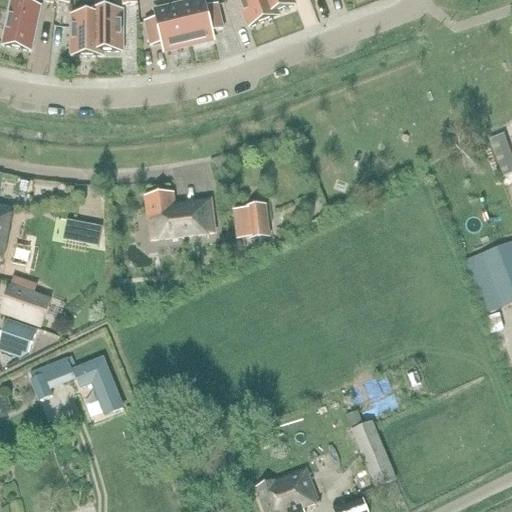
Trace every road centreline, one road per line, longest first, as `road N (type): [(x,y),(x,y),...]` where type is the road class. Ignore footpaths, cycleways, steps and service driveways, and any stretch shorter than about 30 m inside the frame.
road 1 (residential): [(416,1),(189,89),(101,99),(0,87)]
road 2 (residential): [(0,167),(85,177),(170,174)]
